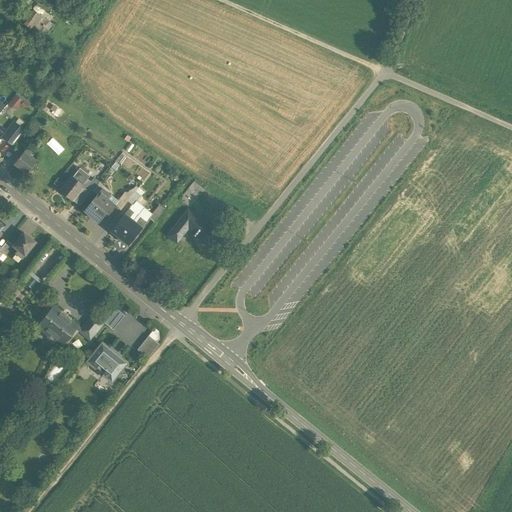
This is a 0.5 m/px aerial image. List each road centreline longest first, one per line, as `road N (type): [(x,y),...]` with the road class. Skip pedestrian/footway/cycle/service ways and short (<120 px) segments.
road 1 (secondary): [(415,511),(0,174)]
road 2 (track): [(185,326),(388,76),(419,0)]
road 3 (track): [(511,131),(210,0)]
road 4 (track): [(185,326),(38,511)]
